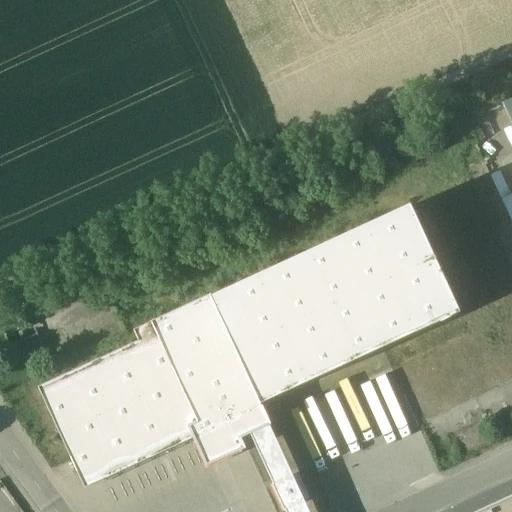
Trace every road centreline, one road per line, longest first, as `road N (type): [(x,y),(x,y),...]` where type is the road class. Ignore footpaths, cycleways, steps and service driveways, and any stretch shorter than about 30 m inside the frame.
road 1 (track): [(0,303),(511,66)]
road 2 (unclassified): [(396,511),(511,458)]
